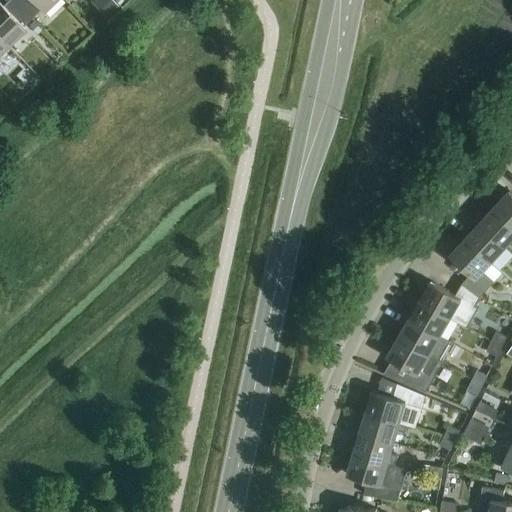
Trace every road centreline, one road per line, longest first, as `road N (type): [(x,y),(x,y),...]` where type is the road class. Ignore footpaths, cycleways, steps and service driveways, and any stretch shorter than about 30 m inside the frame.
road 1 (residential): [(511,149),(434,222),(369,318),(325,423),(301,511)]
road 2 (tertiary): [(287,227),(228,511)]
road 3 (tertiary): [(287,227),(329,122),(356,0)]
road 4 (tertiary): [(327,0),(287,227)]
